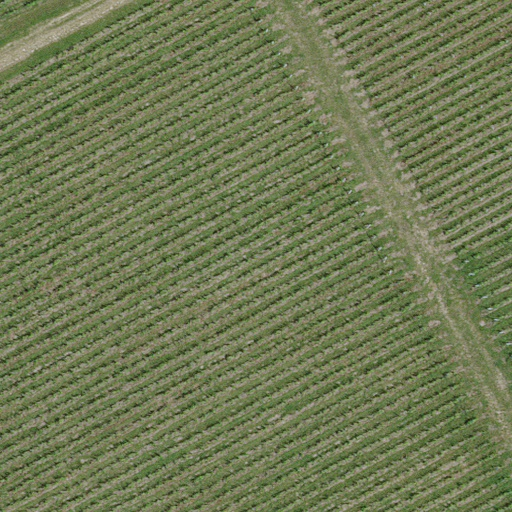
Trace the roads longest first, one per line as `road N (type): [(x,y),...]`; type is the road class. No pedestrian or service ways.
road 1 (track): [(511,414),(288,0)]
road 2 (track): [(0,60),(112,0)]
